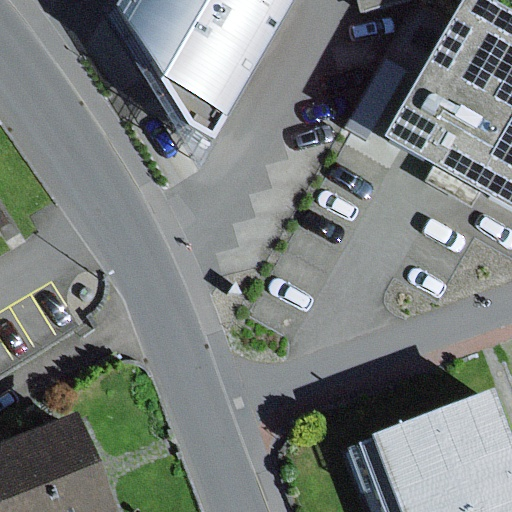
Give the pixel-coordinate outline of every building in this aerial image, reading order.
[(287,0),(118,0),(107,19),(178,135),(206,151),(287,0)] [(352,0),(356,16),(417,0),(352,0)] [(511,29),(460,0),(377,148),(511,223),(511,29)] [(382,63),(344,131),(364,142),(402,74),(382,63)] [(484,402),(356,449),(378,511),(511,511),(511,477),(511,478),(484,402)] [(106,511),(72,425),(0,453),(0,511),(106,511)]
